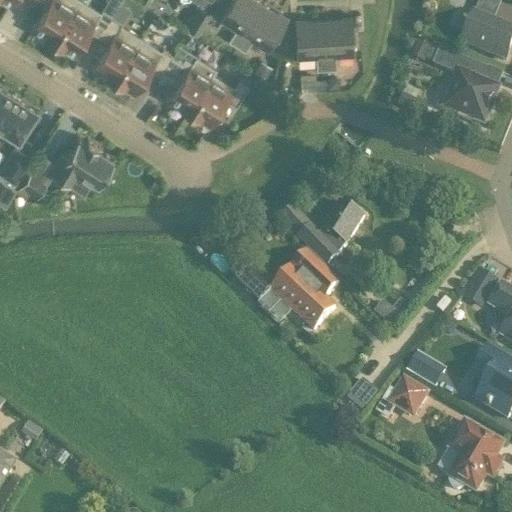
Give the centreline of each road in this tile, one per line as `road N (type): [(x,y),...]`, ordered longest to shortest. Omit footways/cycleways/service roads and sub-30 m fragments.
road 1 (residential): [(337,113),(296,112),(211,153),(161,156),(0,57)]
road 2 (residential): [(496,175),(382,130)]
